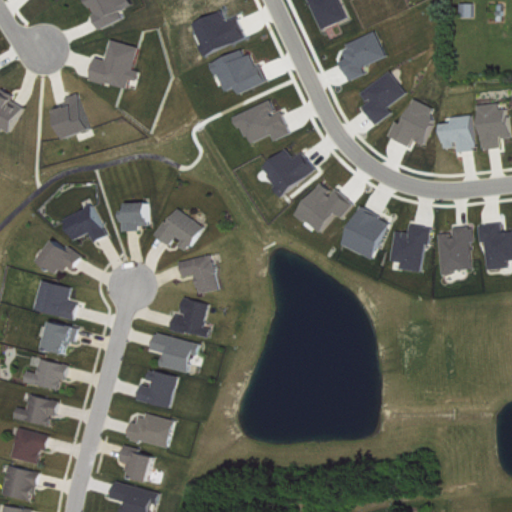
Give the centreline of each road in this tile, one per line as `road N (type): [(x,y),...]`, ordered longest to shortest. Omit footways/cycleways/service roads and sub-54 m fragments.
road 1 (residential): [(76,511),(132,279)]
road 2 (residential): [(511,182),(424,187),(390,179),(345,145)]
road 3 (residential): [(345,145),(271,0)]
